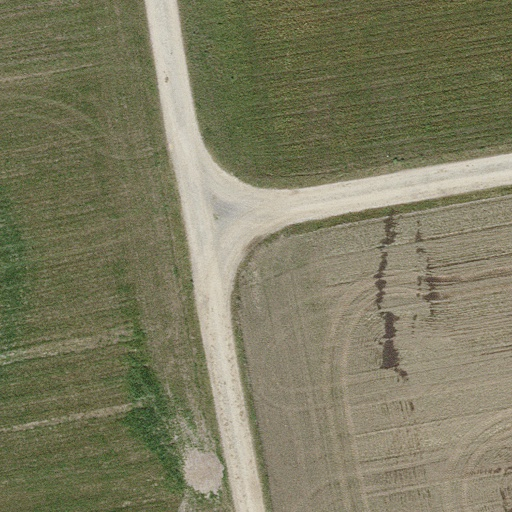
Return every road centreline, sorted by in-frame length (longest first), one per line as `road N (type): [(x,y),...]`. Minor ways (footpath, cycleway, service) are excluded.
road 1 (track): [(511,166),(203,220)]
road 2 (track): [(203,220),(247,511)]
road 3 (track): [(203,220),(159,0)]
